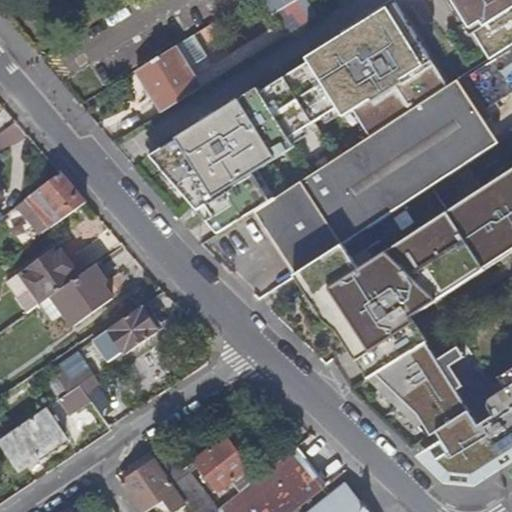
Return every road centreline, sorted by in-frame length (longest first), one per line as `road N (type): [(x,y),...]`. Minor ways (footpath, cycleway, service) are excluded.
road 1 (residential): [(0,62),(255,346)]
road 2 (residential): [(9,511),(255,346)]
road 3 (residential): [(255,346),(429,511)]
